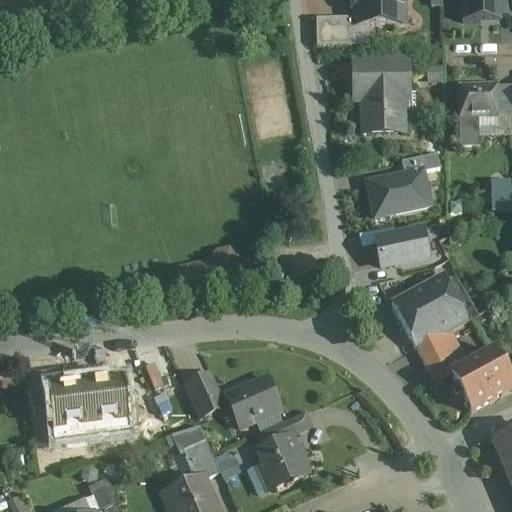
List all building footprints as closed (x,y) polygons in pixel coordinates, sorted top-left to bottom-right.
[(402,0),(354,0),(355,28),(403,27),(402,0)] [(460,0),(461,27),(501,26),(500,0),(460,0)] [(351,48),(350,22),(317,22),(317,49),(351,48)] [(407,63),(352,64),(353,95),(361,95),(362,137),(365,137),(365,131),(400,130),(400,136),(403,136),(402,111),(402,97),(408,97),(407,63)] [(497,122),(496,89),(457,89),(458,123),(478,122),(497,122)] [(414,111),(414,96),(408,97),(402,97),(402,111),(414,111)] [(511,112),(502,113),(503,139),(511,138),(511,112)] [(478,122),(458,123),(459,151),(478,150),(478,122)] [(402,165),(405,179),(422,175),(423,176),(440,172),(437,158),(402,165)] [(405,179),(368,187),(375,222),(430,210),(423,176),(422,175),(405,179)] [(511,176),(490,188),(497,200),(511,191),(511,176)] [(396,241),(384,244),(375,246),(381,271),(428,261),(422,236),(396,241)] [(217,255),(210,264),(179,271),(183,290),(234,279),(240,270),(238,259),(228,252),(217,255)] [(260,257),(250,259),(253,273),(263,271),(260,257)] [(250,259),(238,259),(240,270),(234,279),(244,274),(253,273),(250,259)] [(443,279),(391,308),(415,352),(447,334),(447,335),(467,324),(443,279)] [(447,334),(415,352),(435,389),(450,382),(469,416),(511,392),(511,388),(494,356),(466,370),(447,335),(447,334)] [(0,389),(17,388),(16,370),(0,371),(0,389)] [(209,378),(185,388),(200,421),(224,410),(209,378)] [(119,382),(87,386),(92,422),(147,415),(144,396),(122,399),(119,382)] [(265,382),(225,400),(239,433),(280,415),(265,382)] [(87,386),(43,392),(48,427),(92,422),(87,386)] [(282,427),(256,439),(263,454),(289,442),(282,427)] [(511,436),(493,445),(503,469),(504,469),(511,489),(511,436)] [(263,454),(257,456),(263,470),(258,472),(268,495),(283,488),(287,489),(292,487),(293,483),(307,477),(291,441),(289,442),(263,454)] [(205,444),(183,454),(196,483),(202,480),(204,484),(220,477),(205,444)] [(216,462),(225,482),(241,475),(231,455),(216,462)] [(196,483),(169,495),(176,511),(216,511),(204,484),(202,480),(196,483)]
